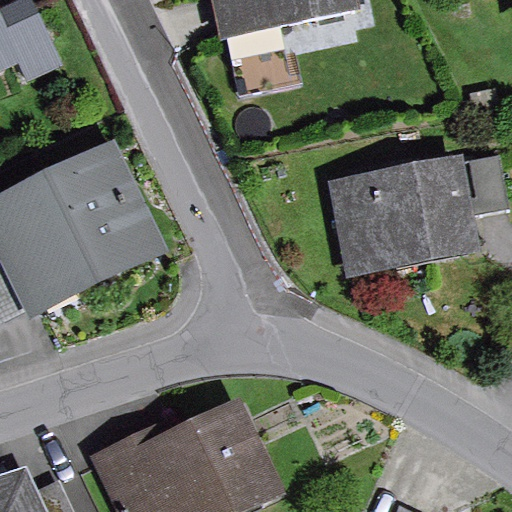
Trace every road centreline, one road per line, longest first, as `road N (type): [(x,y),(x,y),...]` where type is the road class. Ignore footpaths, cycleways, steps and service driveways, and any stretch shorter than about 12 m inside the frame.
road 1 (residential): [(106,0),(229,253),(241,343)]
road 2 (residential): [(241,343),(331,358),(456,413),(511,449)]
road 3 (residential): [(241,343),(0,406)]
